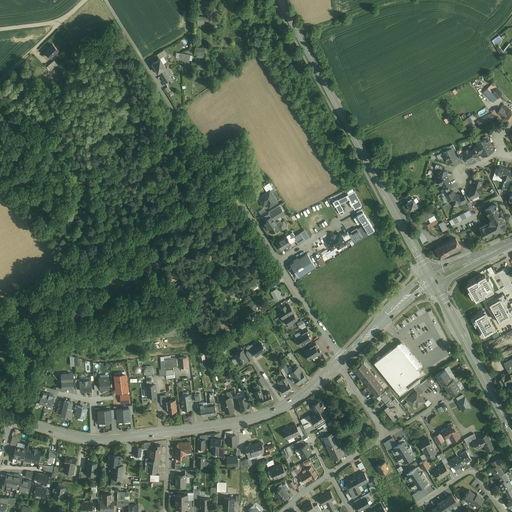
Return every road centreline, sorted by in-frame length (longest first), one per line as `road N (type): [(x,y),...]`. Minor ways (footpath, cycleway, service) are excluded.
road 1 (secondary): [(432,279),(281,0)]
road 2 (residential): [(105,0),(181,126),(278,261)]
road 3 (tertiary): [(169,431),(282,408),(340,361)]
road 4 (secondary): [(511,427),(432,279)]
road 5 (track): [(0,304),(137,232)]
road 6 (residential): [(503,511),(473,471),(406,511)]
road 7 (tertiary): [(340,361),(432,279)]
road 8 (track): [(0,84),(86,0)]
